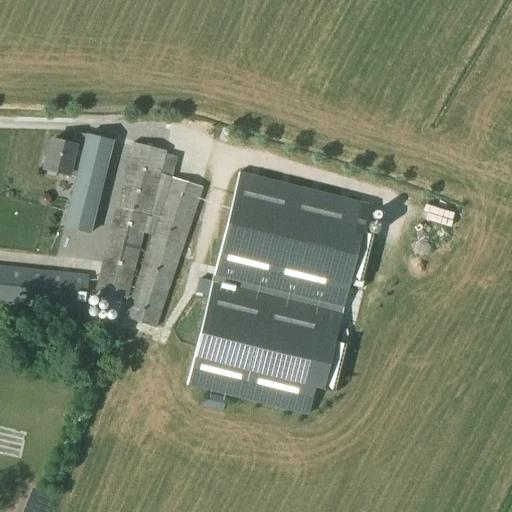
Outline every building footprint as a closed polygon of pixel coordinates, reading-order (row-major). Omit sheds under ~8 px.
[(74,178),(84,135),(70,132),(67,145),(50,140),(42,171),(70,178),(70,177),(74,178)] [(111,142),(84,135),(74,178),(62,227),(89,233),(111,142)] [(114,207),(94,291),(128,300),(143,234),(150,235),(123,317),(156,328),(202,188),(169,178),(176,157),(165,155),(166,152),(131,143),(114,207)] [(216,164),(213,184),(223,185),(225,165),(216,164)] [(325,338),(338,284),(361,290),(373,237),(351,231),(358,204),(237,174),(210,283),(198,280),(193,297),(206,301),(185,386),(305,416),(311,391),(334,398),(347,345),(332,340),(325,338)] [(0,266),(0,305),(85,314),(89,276),(0,266)] [(221,412),(224,400),(206,395),(203,407),(221,412)]
